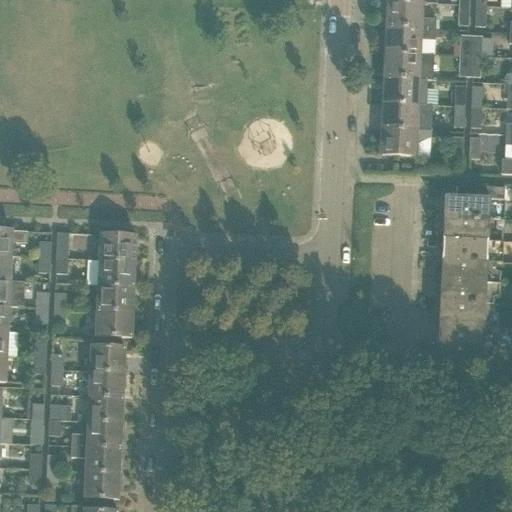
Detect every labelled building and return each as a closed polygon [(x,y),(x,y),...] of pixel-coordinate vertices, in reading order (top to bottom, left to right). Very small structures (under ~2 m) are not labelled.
[(475,0),(475,8),(486,8),(486,0),(475,0)] [(421,5),(388,4),(387,29),(435,31),(435,21),(420,20),(421,5)] [(469,7),(458,7),(457,27),(468,28),(469,7)] [(486,8),(475,8),(474,28),(485,29),(486,8)] [(387,29),(386,54),(418,56),(419,41),(435,41),(435,31),(387,29)] [(460,37),(459,58),(470,58),(471,38),(460,37)] [(482,38),(471,38),(470,58),(481,59),(482,38)] [(386,54),(385,80),(417,81),(432,82),(433,57),(418,56),(386,54)] [(470,58),(459,58),(458,78),(469,79),(470,58)] [(470,58),(469,79),(480,79),(481,59),(470,58)] [(417,81),(385,80),(384,105),(416,107),(417,81)] [(454,108),(464,109),(465,88),(455,88),(454,108)] [(471,88),(470,109),(481,110),(482,89),(471,88)] [(384,105),(382,131),(431,133),(432,108),(416,107),(384,105)] [(464,109),(454,108),(453,129),(463,129),(464,109)] [(481,110),(470,109),(470,130),(480,130),(481,110)] [(431,133),(382,131),(381,157),(414,158),(414,145),(430,139),(431,133)] [(511,161),(501,161),(501,176),(511,176),(511,136),(505,136),(504,146),(511,146),(511,161)] [(451,160),(462,160),(463,139),(452,139),(451,160)] [(469,139),(468,160),(479,161),(480,140),(469,139)] [(456,199),(444,198),(443,220),(496,222),(497,214),(503,214),(504,189),(457,187),(456,199)] [(496,222),(443,220),(442,241),(501,244),(502,232),(496,230),(496,222)] [(11,243),(26,244),(27,233),(0,231),(0,257),(11,258),(11,243)] [(57,235),(56,261),(67,261),(68,235),(57,235)] [(99,262),(135,263),(136,238),(100,236),(99,262)] [(442,241),(441,262),(494,264),(500,265),(501,255),(501,244),(442,241)] [(40,245),(40,260),(50,260),(51,245),(40,245)] [(11,258),(0,257),(0,282),(10,283),(11,258)] [(50,260),(40,260),(39,275),(50,276),(50,260)] [(67,261),(56,261),(56,276),(66,276),(67,261)] [(98,287),(134,289),(135,263),(99,262),(98,287)] [(441,262),(440,283),(499,285),(500,274),(494,272),(494,264),(441,262)] [(10,283),(0,282),(0,308),(8,309),(10,283)] [(440,283),(439,304),(492,306),(493,298),(498,297),(499,285),(440,283)] [(134,289),(98,287),(97,313),(133,314),(134,289)] [(37,310),(48,311),(49,296),(38,295),(37,310)] [(54,311),(65,312),(66,296),(55,296),(54,311)] [(492,306),(439,304),(438,325),(497,327),(498,316),(492,314),(492,306)] [(0,308),(0,333),(7,334),(8,309),(0,308)] [(48,311),(37,310),(37,326),(47,326),(48,311)] [(65,312),(54,311),(53,326),(64,326),(65,312)] [(133,314),(97,313),(96,338),(131,340),(133,314)] [(497,327),(438,325),(437,346),(491,348),(491,341),(497,339),(497,327)] [(36,345),(35,360),(46,361),(47,346),(36,345)] [(491,348),(437,346),(436,367),(495,370),(496,358),(490,356),(491,348)] [(91,347),(90,373),(124,375),(125,349),(91,347)] [(51,372),(62,372),(63,357),(52,357),(51,372)] [(46,361),(35,360),(34,376),(45,376),(46,361)] [(62,372),(51,372),(51,387),(61,388),(62,372)] [(90,373),(89,399),(123,400),(124,375),(90,373)] [(123,400),(89,399),(88,424),(122,425),(123,400)] [(32,422),(43,422),(44,407),(33,407),(32,422)] [(69,408),(61,408),(50,407),(49,422),(60,423),(60,422),(69,423),(69,408)] [(43,422),(32,422),(32,437),(42,437),(43,422)] [(60,423),(49,422),(48,437),(59,438),(60,423)] [(71,436),(71,448),(120,450),(122,425),(88,424),(87,437),(71,436)] [(120,450),(71,448),(70,459),(86,459),(86,474),(119,475),(120,450)] [(30,472),(41,472),(42,457),(31,457),(30,472)] [(48,457),(47,473),(58,473),(58,458),(48,457)] [(41,472),(30,472),(29,487),(40,488),(41,472)] [(58,473),(47,473),(46,488),(57,488),(58,473)] [(119,475),(86,474),(84,500),(118,501),(119,475)]
